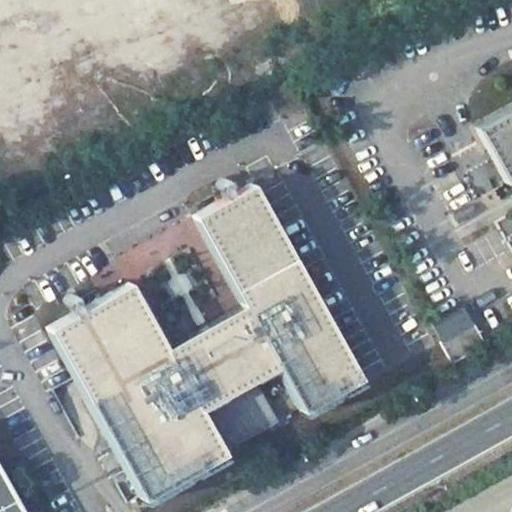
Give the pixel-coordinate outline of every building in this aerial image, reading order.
[(511,110),(477,130),(506,183),(511,180),(511,110)] [(126,277),(44,321),(78,384),(138,493),(219,449),(195,404),(272,362),(296,407),(356,375),(250,179),(190,211),(239,300),(161,342),(126,277)] [(450,212),(458,226),(479,213),(471,199),(450,212)] [(461,301),(426,320),(437,339),(471,321),(461,301)] [(437,339),(449,361),(483,343),(471,321),(437,339)] [(0,511),(17,511),(0,480),(0,511)]
